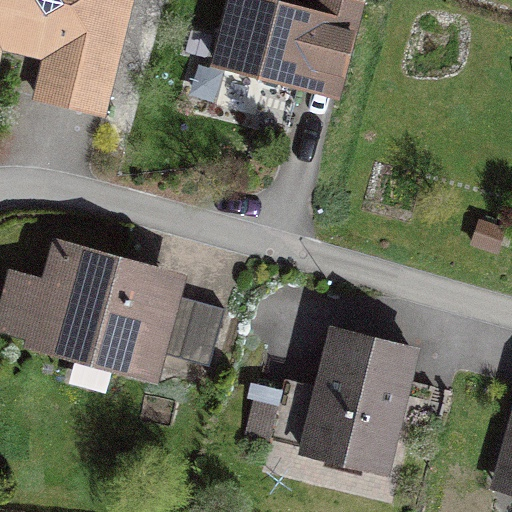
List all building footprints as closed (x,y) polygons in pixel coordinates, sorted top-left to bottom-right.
[(101,112),(124,0),(0,0),(0,40),(26,47),(29,36),(51,42),(37,97),(101,112)] [(351,0),(322,0),(319,16),(258,0),(232,0),(216,63),(336,94),(360,2),(351,0)] [(63,253),(40,336),(146,365),(150,350),(208,366),(224,308),(166,292),(169,283),(63,253)] [(412,351),(333,331),(318,395),(282,386),(270,442),(383,470),(412,351)] [(511,430),(500,474),(511,477),(511,430)]
